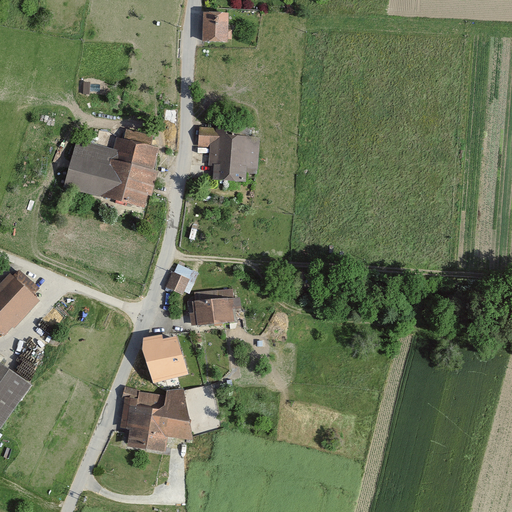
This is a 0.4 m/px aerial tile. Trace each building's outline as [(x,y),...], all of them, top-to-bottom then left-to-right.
[(202,45),(229,45),(230,16),(203,15),(202,45)] [(101,92),(101,84),(87,83),(86,91),(101,92)] [(208,167),(214,167),(213,179),(246,181),(247,169),(258,169),(259,137),(235,135),(235,125),(215,124),(214,130),(197,130),(197,147),(209,148),(208,167)] [(165,149),(116,136),(113,149),(75,139),(63,187),(149,208),(165,149)] [(184,295),(190,280),(170,272),(164,286),(184,295)] [(0,332),(4,336),(38,301),(9,273),(0,282),(0,332)] [(242,319),(240,296),(187,302),(189,325),(242,319)] [(152,382),(189,373),(178,333),(142,343),(152,382)] [(28,376),(32,362),(20,359),(16,373),(28,376)] [(0,428),(32,384),(0,361),(0,428)] [(168,450),(169,437),(194,440),(186,400),(174,399),(174,396),(133,391),(133,396),(123,395),(119,425),(129,426),(127,446),(168,450)] [(184,450),(185,490),(215,490),(214,449),(184,450)]
